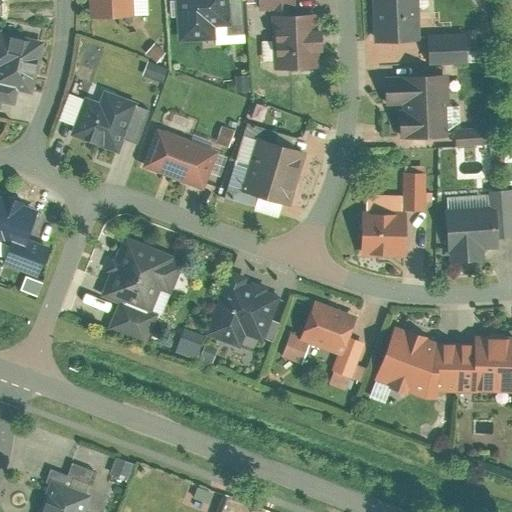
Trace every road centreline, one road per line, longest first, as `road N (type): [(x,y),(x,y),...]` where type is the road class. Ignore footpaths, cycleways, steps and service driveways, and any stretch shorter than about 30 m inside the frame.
road 1 (tertiary): [(378,511),(23,372)]
road 2 (residential): [(343,0),(345,99),(303,259)]
road 3 (residential): [(303,259),(117,195),(91,199)]
road 4 (residential): [(511,288),(396,285),(303,259)]
road 5 (residential): [(91,199),(23,372)]
road 6 (residential): [(23,168),(58,59),(66,0)]
